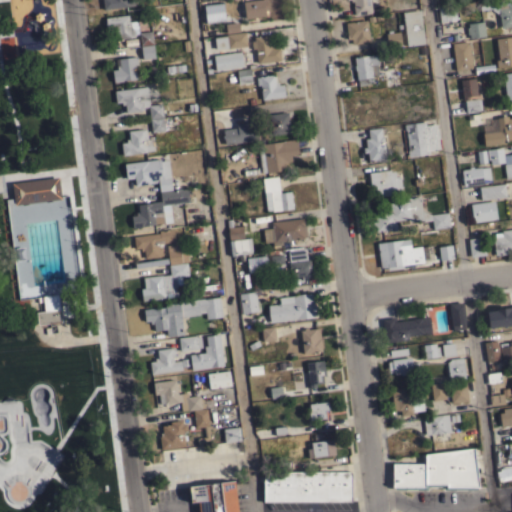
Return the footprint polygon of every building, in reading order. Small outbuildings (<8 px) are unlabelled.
[(103,9),(102,0),(134,0),(135,5),(103,9)] [(251,0),(267,0),(268,9),(264,10),(265,15),(245,18),(243,1),(251,0)] [(377,0),(379,11),(354,15),(352,5),(353,5),(353,1),(350,1),(350,0),(377,0)] [(492,8),(480,9),(479,1),(486,0),(511,0),(511,25),(501,27),(499,14),(492,9),(492,8)] [(206,22),(204,4),(223,2),(225,20),(206,22)] [(438,7),(449,5),(449,7),(456,6),(457,19),(451,19),(451,20),(439,21),(438,7)] [(424,43),(406,46),(405,30),(403,31),(403,27),(404,27),(402,12),(420,9),(424,43)] [(128,14),(129,21),(137,20),(139,32),(151,31),(153,43),(140,45),(139,33),(134,34),(134,36),(131,36),(131,37),(116,39),(115,31),(112,31),(112,29),(107,29),(106,24),(105,25),(104,22),(106,22),(105,17),(128,14)] [(369,41),(352,43),(351,38),(347,39),(345,22),(366,19),(369,41)] [(225,23),(238,21),(240,31),(226,33),(225,23)] [(469,34),(467,34),(466,27),(468,27),(468,23),(483,21),(485,36),(469,38),(469,34)] [(246,41),(246,45),(227,48),(227,47),(215,48),(214,36),(226,35),(226,34),(245,31),(246,41)] [(399,31),(401,45),(388,47),(386,33),(399,31)] [(255,48),(252,48),(251,41),(254,40),(253,36),(268,34),(270,46),(273,45),(273,48),(279,47),(280,60),(257,63),(255,48)] [(511,65),(497,67),(495,59),(498,59),(496,38),(511,36),(511,65)] [(452,43),(469,41),(469,47),(470,46),(471,49),(469,49),(471,59),(472,59),(472,61),(471,62),(472,67),(455,69),(452,43)] [(153,44),(155,57),(142,59),(140,45),(153,44)] [(215,70),(213,55),(241,51),(243,66),(215,70)] [(353,57),(377,54),(378,64),(376,64),(378,74),(372,74),(372,77),(367,77),(368,83),(358,84),(357,79),(356,79),(353,57)] [(118,58),(137,56),(138,64),(134,64),(136,78),(122,80),(114,82),(112,69),(117,69),(116,66),(119,65),(118,58)] [(382,69),(397,67),(400,85),(384,87),(382,69)] [(250,68),(252,82),(238,83),(236,70),(250,68)] [(502,73),(511,71),(511,101),(506,102),(502,73)] [(262,99),(260,85),(257,85),(256,77),(259,77),(259,76),(273,74),(274,82),(278,81),(278,84),(283,84),(285,96),(262,99)] [(460,79),(475,77),(475,83),(476,83),(477,89),(476,89),(479,111),(466,112),(464,100),(463,100),(460,79)] [(422,84),(423,96),(411,97),(409,85),(422,84)] [(114,90),(147,86),(149,105),(161,103),(163,116),(149,118),(148,106),(143,107),(143,109),(140,110),(126,112),(124,104),(121,104),(121,102),(115,102),(114,90)] [(245,106),(244,99),(250,99),(251,105),(256,105),(257,113),(243,114),(242,106),(245,106)] [(290,132),(271,134),(270,126),(269,126),(268,120),(269,119),(269,114),(288,111),(290,132)] [(498,131),(497,117),(507,115),(508,118),(511,117),(510,115),(511,114),(511,139),(505,140),(506,143),(484,145),(483,133),(498,131)] [(165,130),(151,132),(149,118),(163,117),(164,124),(165,130)] [(243,122),(243,120),(248,119),(248,121),(256,120),(258,140),(224,144),(223,129),(237,127),(236,123),(243,122)] [(439,148),(429,149),(429,153),(409,156),(405,130),(404,130),(403,124),(425,121),(425,125),(436,123),(439,148)] [(367,152),(363,153),(362,147),(365,147),(364,138),(368,138),(367,129),(380,127),(384,127),(385,132),(381,132),(382,136),(383,136),(386,159),(368,161),(367,152)] [(140,152),(141,153),(138,153),(137,153),(137,154),(133,154),(133,153),(131,153),(131,154),(128,155),(128,154),(122,155),(121,143),(126,142),(126,139),(129,138),(129,137),(128,137),(127,133),(128,133),(128,130),(143,128),(143,129),(146,129),(147,137),(153,136),(155,149),(146,151),(146,152),(140,152)] [(257,144),(282,141),(282,140),(296,138),(298,153),(291,154),(291,160),(286,161),(287,169),(261,172),(257,144)] [(504,162),(490,164),(490,159),(487,159),(486,150),(488,149),(502,147),(504,162)] [(511,177),(505,178),(503,164),(511,163),(511,153),(511,177)] [(160,158),(162,177),(170,176),(172,189),(159,191),(158,182),(148,183),(148,184),(145,185),(145,184),(141,184),(141,185),(139,185),(135,185),(135,183),(133,183),(133,178),(134,178),(134,177),(131,177),(130,175),(125,175),(124,163),(160,158)] [(463,186),(462,180),(460,180),(460,177),(462,176),(461,169),(469,168),(468,167),(472,166),(473,168),(481,167),(489,166),(491,181),(483,182),(483,183),(463,186)] [(389,169),(390,171),(394,171),(395,176),(400,176),(402,193),(379,196),(379,190),(378,190),(377,184),(370,185),(368,172),(389,169)] [(262,178),(277,176),(279,192),(290,191),(293,208),(272,211),(272,209),(266,210),(262,178)] [(58,177),(61,198),(14,204),(14,202),(6,203),(5,198),(13,197),(11,183),(58,177)] [(504,183),(506,196),(480,199),(479,186),(504,183)] [(175,189),(180,188),(181,189),(187,188),(189,201),(170,203),(172,222),(141,226),(132,227),(132,222),(130,223),(130,220),(132,220),(131,215),(136,214),(135,212),(139,211),(138,209),(138,210),(137,207),(138,207),(138,204),(151,202),(151,201),(161,200),(159,192),(175,189)] [(447,212),(449,226),(433,229),(431,220),(423,221),(423,220),(420,220),(420,221),(408,223),(407,219),(394,220),(395,224),(396,224),(396,226),(395,226),(396,230),(392,231),(392,229),(376,231),(375,226),(373,226),(372,221),(374,221),(373,213),(387,211),(387,208),(389,208),(389,203),(406,201),(406,198),(419,196),(421,211),(431,214),(447,212)] [(494,200),(496,219),(473,222),(470,203),(494,200)] [(271,227),(271,222),(303,217),(304,225),(305,225),(306,237),(303,237),(303,238),(281,240),(282,244),(273,245),(272,241),(264,242),(262,229),(271,227)] [(226,219),(231,219),(232,226),(242,225),(243,238),(229,240),(226,219)] [(159,233),(158,230),(173,228),(175,241),(157,243),(158,247),(161,247),(162,255),(159,255),(159,256),(145,258),(144,250),(140,250),(140,248),(134,248),(133,236),(159,233)] [(511,228),(511,248),(507,249),(507,253),(495,255),(493,237),(495,237),(494,233),(501,232),(501,230),(511,228)] [(468,238),(483,236),(486,254),(470,256),(468,238)] [(229,240),(250,237),(252,250),(251,250),(251,253),(231,255),(229,240)] [(387,270),(387,266),(380,267),(377,243),(409,238),(410,247),(421,246),(423,262),(414,263),(414,266),(387,270)] [(178,243),(179,249),(186,248),(188,261),(169,264),(169,261),(167,261),(166,253),(168,253),(166,244),(178,243)] [(453,258),(439,260),(438,246),(451,244),(453,258)] [(290,279),(288,262),(289,261),(287,250),(305,247),(307,259),(309,259),(310,266),(312,266),(312,268),(311,269),(312,276),(290,279)] [(275,254),(276,254),(277,254),(282,253),(283,262),(284,268),(283,268),(283,270),(275,271),(275,269),(272,269),(272,264),(271,264),(270,255),(275,254)] [(248,272),(246,257),(265,254),(267,270),(248,272)] [(164,274),(164,275),(169,274),(168,264),(186,262),(188,275),(181,276),(182,284),(176,285),(177,295),(166,297),(165,290),(164,290),(165,297),(142,300),(140,288),(144,288),(143,277),(164,274)] [(258,311),(241,313),(238,293),(255,291),(258,311)] [(279,303),(278,297),(312,293),(313,304),(315,304),(316,310),(314,310),(315,316),(305,318),(295,319),(270,322),(268,313),(268,305),(279,303)] [(37,324),(36,311),(44,310),(43,301),(38,302),(37,297),(58,294),(58,300),(71,298),(73,316),(61,317),(61,321),(37,324)] [(222,316),(206,318),(205,312),(199,312),(199,314),(181,316),(181,318),(183,334),(166,336),(166,328),(154,330),(153,323),(150,323),(150,320),(144,321),(143,309),(152,308),(165,307),(164,303),(178,302),(178,301),(203,298),(219,296),(222,316)] [(465,323),(451,325),(448,303),(462,301),(465,323)] [(511,324),(488,328),(486,311),(495,310),(495,308),(510,306),(510,308),(511,307),(511,324)] [(384,342),(381,319),(395,317),(395,321),(411,319),(411,318),(421,317),(421,316),(428,316),(430,333),(407,336),(407,339),(384,342)] [(275,339),(262,341),(261,327),(274,326),(275,339)] [(300,330),(304,329),(303,327),(307,327),(307,329),(319,327),(321,351),(302,353),(300,330)] [(223,365),(191,370),(189,354),(204,352),(203,345),(206,345),(205,335),(219,333),(223,365)] [(179,350),(178,337),(196,335),(197,348),(179,350)] [(483,342),(496,340),(498,350),(499,350),(498,343),(511,341),(511,357),(501,359),(501,358),(486,361),(483,342)] [(441,344),(453,342),(455,354),(442,356),(441,344)] [(422,344),(435,343),(435,346),(438,346),(439,356),(424,358),(422,344)] [(151,373),(149,361),(155,360),(154,357),(157,357),(156,349),(171,347),(171,348),(174,348),(175,355),(172,356),(173,361),(180,360),(182,369),(151,373)] [(410,357),(411,362),(418,361),(420,370),(408,372),(408,373),(399,375),(399,373),(396,373),(396,374),(394,375),(394,374),(392,374),(392,372),(388,373),(387,361),(391,361),(391,359),(410,357)] [(462,357),(465,379),(449,381),(446,362),(447,362),(450,359),(462,357)] [(306,362),(323,360),(324,369),(325,374),(322,375),(323,382),(315,383),(315,387),(309,388),(306,362)] [(215,372),(214,370),(216,370),(216,371),(229,370),(231,385),(208,388),(206,373),(215,372)] [(499,371),(501,382),(488,384),(486,373),(499,371)] [(212,399),(213,406),(200,408),(201,408),(187,410),(181,410),(180,401),(178,401),(178,402),(164,404),(163,403),(160,404),(158,393),(154,394),(152,382),(175,379),(177,393),(187,392),(187,396),(199,394),(199,396),(203,400),(212,399)] [(430,384),(448,382),(448,387),(446,388),(446,390),(445,390),(446,398),(432,400),(430,384)] [(449,385),(465,383),(467,400),(451,402),(449,385)] [(282,397),(264,399),(264,395),(270,394),(269,387),(280,386),(282,397)] [(391,389),(412,386),(413,396),(411,396),(411,398),(422,396),(424,410),(412,412),(413,414),(401,416),(400,409),(393,410),(391,389)] [(490,405),(489,395),(502,393),(501,388),(508,388),(509,395),(503,396),(504,404),(490,405)] [(327,401),(328,409),(325,410),(326,418),(309,420),(308,410),(309,410),(309,403),(327,401)] [(511,424),(500,426),(499,412),(503,412),(502,408),(511,406),(511,424)] [(193,410),(206,408),(208,425),(210,444),(197,446),(196,437),(204,436),(203,426),(195,427),(193,410)] [(447,414),(447,416),(458,414),(459,421),(450,423),(450,421),(448,422),(450,431),(430,434),(427,416),(441,414),(447,414)] [(160,449),(159,436),(160,436),(160,432),(162,432),(161,425),(170,424),(169,421),(182,419),(182,424),(186,423),(187,430),(183,431),(185,446),(160,449)] [(239,426),(240,440),(224,442),(223,428),(239,426)] [(308,457),(306,448),(311,448),(310,442),(324,440),(324,439),(332,438),(333,446),(334,446),(335,454),(308,457)] [(511,478),(498,481),(496,473),(500,472),(499,468),(511,465),(511,457),(508,458),(506,448),(504,448),(503,444),(507,443),(511,442),(511,478)] [(474,448),(479,487),(477,487),(477,489),(466,489),(466,490),(454,490),(454,489),(444,489),(444,486),(441,486),(441,487),(429,487),(429,486),(427,486),(427,489),(416,489),(405,490),(405,489),(394,489),(394,487),(392,487),(392,463),(424,463),(424,453),(460,449),(474,448)] [(352,471),(352,501),(263,501),(263,475),(291,471),(352,471)] [(237,511),(198,511),(197,501),(191,502),(189,486),(234,480),(237,511)]
